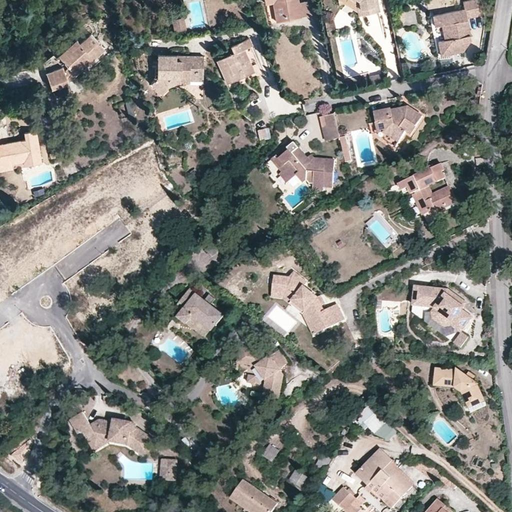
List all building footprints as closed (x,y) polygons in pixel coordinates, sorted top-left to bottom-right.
[(302,16),(299,1),(298,0),(265,0),(266,3),(272,2),(277,21),(302,16)] [(310,0),(303,0),(299,1),(302,16),(314,14),(310,0)] [(355,0),(351,0),(357,5),(359,15),(366,14),(364,4),(361,4),(355,0)] [(355,0),(361,4),(364,4),(366,14),(379,11),(376,0),(355,0)] [(436,26),(441,25),(446,24),(449,38),(443,39),(439,40),(442,54),(464,49),(471,38),(471,34),(468,35),(467,31),(470,30),(468,18),(481,15),(478,0),(471,0),(464,1),(465,9),(434,15),(436,26)] [(446,24),(441,25),(443,39),(449,38),(446,24)] [(72,51),(69,47),(57,57),(62,64),(65,62),(76,75),(86,67),(82,62),(94,52),(98,56),(106,50),(93,33),(81,43),(72,51)] [(261,69),(249,38),(231,46),(222,50),(224,56),(217,60),(226,83),(261,69)] [(78,39),(69,47),(72,51),(81,43),(78,39)] [(82,62),(86,67),(98,56),(94,52),(82,62)] [(178,61),(178,56),(159,55),(159,75),(153,84),(164,93),(171,85),(167,76),(178,72),(182,81),(203,81),(203,72),(192,72),(192,61),(178,61)] [(204,56),(178,56),(178,61),(192,61),(192,72),(203,72),(204,56)] [(64,66),(46,71),(51,88),(69,83),(64,66)] [(167,76),(171,85),(182,81),(178,72),(167,76)] [(132,101),(126,103),(130,117),(136,117),(132,101)] [(374,113),(376,123),(379,134),(383,133),(397,143),(405,133),(410,135),(422,117),(407,107),(392,111),(391,109),(374,113)] [(334,112),(319,116),(325,140),(340,136),(334,112)] [(0,170),(13,168),(13,163),(23,161),(24,165),(41,162),(36,130),(24,131),(25,139),(0,142),(0,170)] [(383,133),(379,134),(380,138),(394,147),(397,143),(383,133)] [(347,137),(341,138),(343,150),(346,163),(352,161),(347,137)] [(283,164),(279,169),(281,171),(289,180),(290,178),(299,172),(309,183),(310,185),(313,186),(313,190),(323,190),(323,186),(324,182),(333,182),(335,159),(325,158),(325,162),(319,162),(319,163),(312,163),(306,156),(294,142),(287,148),(288,150),(278,158),(283,164)] [(310,153),(306,156),(312,163),(319,163),(319,162),(325,162),(325,158),(314,158),(310,153)] [(271,160),(279,169),(283,164),(278,158),(276,156),(271,160)] [(433,196),(432,193),(429,186),(446,177),(443,170),(445,169),(442,163),(432,167),(431,165),(417,172),(418,173),(414,175),(414,176),(399,183),(402,189),(408,186),(411,193),(414,192),(429,222),(440,216),(439,213),(447,209),(446,206),(457,201),(451,187),(433,196)] [(289,180),(281,171),(279,174),(286,182),(289,180)] [(159,208),(175,195),(158,176),(142,189),(159,208)] [(450,184),(432,193),(433,196),(451,187),(450,184)] [(34,214),(46,245),(81,231),(77,221),(105,210),(97,190),(34,214)] [(274,277),(272,294),(287,296),(292,300),(290,304),(304,315),(310,325),(319,321),(324,330),(344,320),(337,304),(324,310),(322,305),(317,297),(303,288),(305,284),(293,274),(290,278),(274,277)] [(462,309),(464,306),(449,296),(452,292),(448,289),(416,286),(413,305),(435,307),(432,311),(433,318),(444,326),(451,325),(451,324),(462,331),(472,316),(462,309)] [(185,308),(212,329),(224,314),(212,304),(206,299),(191,287),(179,302),(185,308)] [(467,302),(452,292),(449,296),(464,306),(467,302)] [(206,299),(212,304),(217,297),(211,293),(206,299)] [(287,296),(272,294),(272,298),(283,299),(290,304),(292,300),(287,296)] [(207,337),(212,329),(185,308),(179,315),(207,337)] [(319,321),(310,325),(315,335),(324,330),(319,321)] [(462,347),(470,336),(463,332),(455,342),(462,347)] [(271,354),(267,353),(259,351),(259,348),(243,345),(240,361),(257,364),(267,378),(264,394),(281,397),(285,374),(281,368),(289,362),(279,349),(275,352),(271,354)] [(470,380),(465,376),(457,370),(435,368),(432,386),(451,388),(453,389),(460,394),(467,408),(482,402),(474,383),(470,380)] [(460,394),(453,389),(451,392),(456,396),(463,410),(467,408),(460,394)] [(387,420),(370,404),(361,413),(363,415),(357,420),(365,428),(368,425),(375,432),(387,420)] [(83,430),(92,443),(107,433),(111,439),(127,442),(145,453),(156,438),(137,425),(137,423),(136,421),(135,421),(114,418),(114,421),(113,424),(108,423),(108,420),(99,418),(91,423),(83,411),(71,418),(79,432),(83,430)] [(377,434),(388,442),(397,430),(386,422),(377,434)] [(107,433),(92,443),(96,449),(111,439),(107,433)] [(269,443),(262,454),(273,460),(280,449),(269,443)] [(393,459),(381,447),(360,468),(358,467),(354,471),(368,485),(370,484),(385,498),(384,500),(392,507),(412,485),(390,463),(393,459)] [(178,459),(162,458),(162,481),(178,481),(178,459)] [(435,482),(439,478),(444,474),(432,466),(423,463),(418,469),(435,482)] [(310,478),(296,469),(290,479),(304,488),(310,478)] [(453,489),(458,483),(445,473),(444,474),(439,478),(453,489)] [(251,511),(271,511),(278,502),(244,479),(231,498),(251,511)] [(361,503),(345,487),(334,500),(348,511),(347,511),(358,511),(361,510),(361,503)] [(452,511),(453,511),(438,498),(426,511),(452,511)]
